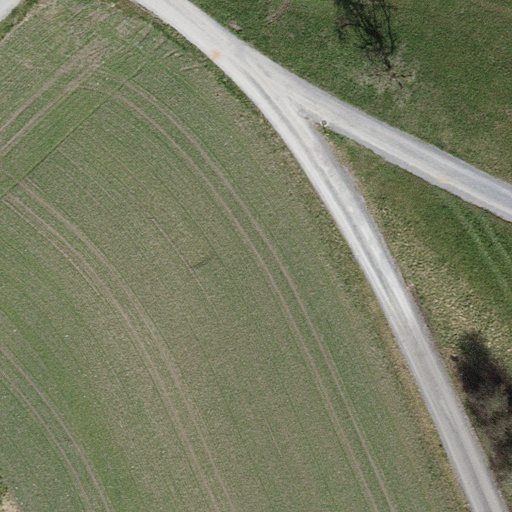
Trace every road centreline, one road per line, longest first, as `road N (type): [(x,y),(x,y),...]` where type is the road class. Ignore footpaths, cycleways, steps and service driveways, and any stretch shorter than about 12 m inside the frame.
road 1 (track): [(253,75),(290,119),(364,240),(483,511)]
road 2 (track): [(253,75),(511,202)]
